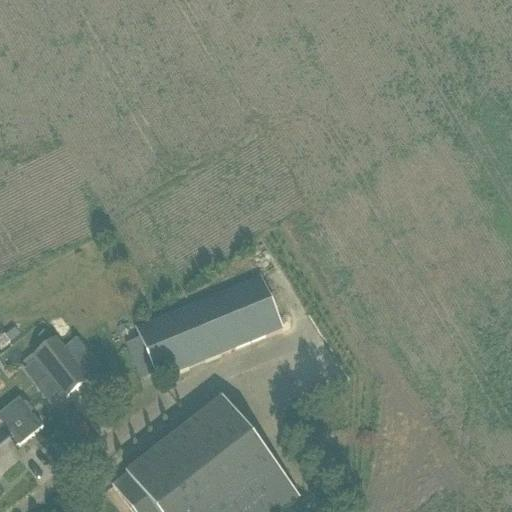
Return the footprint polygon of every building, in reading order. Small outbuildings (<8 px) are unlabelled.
[(310,290),(486,196),(457,141),(281,235),(310,290)] [(511,227),(508,219),(364,293),(380,324),(454,285),(460,295),(511,268),(511,227)] [(192,370),(257,345),(283,334),(260,279),(136,330),(140,339),(158,384),(178,376),(179,378),(193,373),(192,370)] [(3,339),(8,346),(18,338),(13,332),(3,339)] [(49,407),(63,396),(67,400),(88,384),(84,379),(97,368),(76,342),(63,352),(55,342),(34,359),(49,379),(36,390),(49,407)] [(0,474),(17,462),(12,454),(43,430),(30,414),(19,401),(0,416),(0,424),(5,431),(0,434),(0,474)] [(222,404),(114,489),(131,511),(281,511),(297,500),(284,484),(222,404)]
